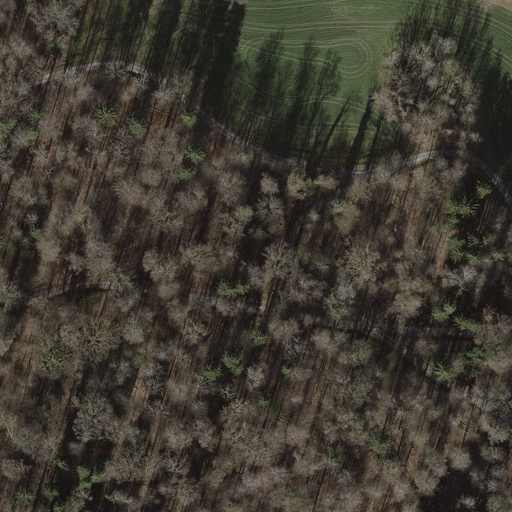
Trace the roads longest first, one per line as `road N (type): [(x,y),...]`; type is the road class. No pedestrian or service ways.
road 1 (track): [(511,426),(309,286),(293,262),(293,233),(307,213),(349,188),(355,172),(261,153),(156,76),(123,65),(85,67),(0,93)]
road 2 (track): [(511,333),(293,324),(171,288),(77,282),(0,312)]
road 3 (unknown): [(0,145),(293,262)]
road 4 (track): [(511,206),(495,178),(461,151),(355,172)]
